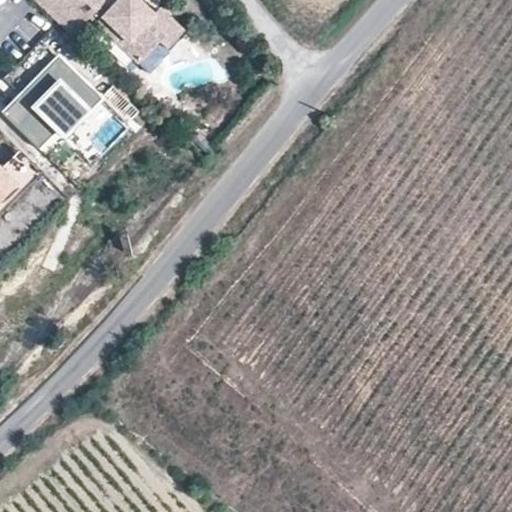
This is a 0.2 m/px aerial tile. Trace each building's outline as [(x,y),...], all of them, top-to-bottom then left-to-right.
[(151,14),(136,0),(32,0),(70,35),(71,34),(82,44),(88,38),(77,29),(93,12),(98,18),(93,23),(136,63),(138,62),(157,41),(164,48),(165,49),(182,31),(157,7),(151,14)] [(164,48),(157,41),(138,62),(145,68),(164,48)] [(52,125),(71,106),(83,117),(101,99),(58,57),(14,101),(3,113),(39,148),(57,130),(52,125)] [(57,130),(63,137),(83,117),(71,106),(52,125),(57,130)] [(18,186),(0,202),(0,214),(43,173),(19,149),(0,168),(18,186)] [(0,168),(0,167),(0,202),(18,186),(0,168)]
